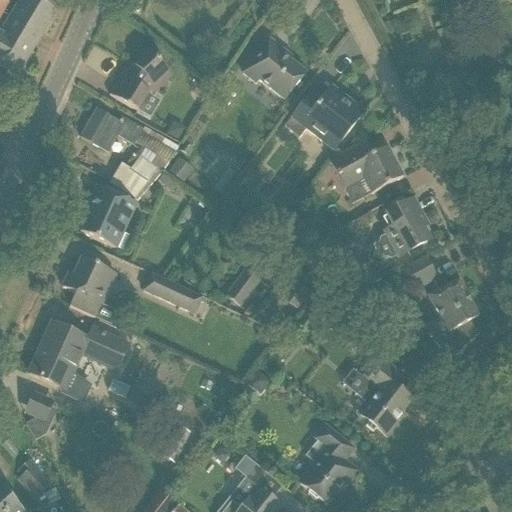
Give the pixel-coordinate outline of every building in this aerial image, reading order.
[(0,0),(0,16),(9,2),(5,0),(0,0)] [(34,49),(56,12),(55,12),(61,0),(19,0),(2,29),(34,49)] [(34,49),(2,29),(0,32),(0,68),(16,78),(34,49)] [(242,74),(256,85),(258,81),(284,101),(305,74),(283,57),(285,53),(268,40),(242,74)] [(124,71),(109,96),(126,106),(136,113),(149,120),(160,102),(150,97),(172,77),(163,68),(150,53),(128,73),(124,71)] [(283,128),(298,139),(306,130),(333,152),(351,130),(363,114),(331,89),(318,105),(308,97),(296,112),(283,128)] [(442,102),(449,116),(471,104),(463,91),(442,102)] [(471,104),(449,116),(457,130),(478,119),(471,104)] [(96,110),(80,139),(97,149),(103,152),(106,154),(118,135),(134,144),(143,131),(123,120),(121,122),(120,121),(119,123),(114,120),(96,110)] [(328,162),(344,192),(363,181),(370,196),(402,179),(386,149),(372,156),(365,142),(328,162)] [(115,180),(111,186),(133,200),(142,187),(144,188),(155,171),(139,160),(131,173),(122,167),(115,179),(115,180)] [(161,173),(155,180),(168,191),(174,184),(161,173)] [(123,234),(136,205),(114,195),(96,187),(88,205),(92,207),(79,234),(97,242),(115,250),(116,249),(122,252),(129,237),(123,234)] [(381,234),(383,237),(379,240),(376,248),(382,259),(390,261),(411,250),(429,241),(422,228),(427,225),(421,215),(416,218),(409,205),(383,219),(389,229),(381,234)] [(247,246),(240,255),(245,259),(253,251),(247,246)] [(404,270),(415,291),(418,289),(436,280),(424,259),(407,268),(404,270)] [(75,295),(69,308),(94,320),(114,276),(81,260),(70,284),(65,282),(61,289),(75,295)] [(224,298),(239,309),(259,283),(244,272),(224,298)] [(141,293),(193,318),(202,299),(150,276),(141,293)] [(451,332),(435,340),(434,340),(433,340),(434,342),(453,361),(476,338),(468,324),(478,319),(457,282),(428,298),(440,321),(443,319),(451,332)] [(300,286),(292,295),(305,305),(313,296),(300,286)] [(249,308),(243,315),(247,318),(253,311),(249,308)] [(27,375),(46,384),(63,391),(61,394),(81,403),(89,387),(71,375),(81,355),(116,372),(128,346),(91,330),(86,341),(69,333),(51,324),(27,375)] [(350,346),(367,359),(376,348),(359,335),(350,346)] [(365,384),(355,396),(368,406),(359,417),(367,424),(365,427),(372,432),(374,430),(386,439),(397,425),(394,423),(411,402),(394,388),(402,377),(378,358),(361,380),(365,384)] [(257,374),(248,386),(257,392),(262,391),(269,383),(257,374)] [(36,420),(26,425),(35,442),(45,437),(55,415),(41,409),(36,420)] [(304,458),(313,465),(298,484),(326,507),(342,486),(346,489),(358,473),(344,462),(353,450),(323,426),(313,439),(317,442),(311,449),(304,458)] [(158,458),(174,466),(188,435),(173,428),(158,458)] [(55,467),(78,511),(105,511),(77,456),(55,467)] [(218,511),(275,511),(280,506),(272,500),(282,488),(255,466),(254,466),(244,458),(234,471),(245,480),(218,511)] [(17,470),(22,476),(16,481),(33,500),(50,485),(29,460),(17,470)] [(0,511),(21,511),(0,487),(0,511)] [(54,490),(44,494),(49,505),(59,500),(54,490)] [(143,511),(169,511),(174,506),(159,494),(143,511)]
